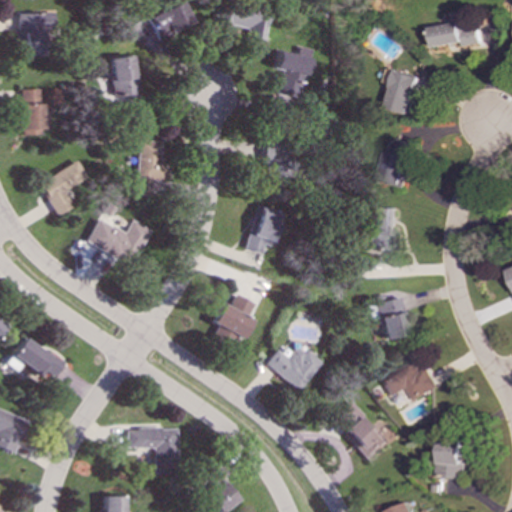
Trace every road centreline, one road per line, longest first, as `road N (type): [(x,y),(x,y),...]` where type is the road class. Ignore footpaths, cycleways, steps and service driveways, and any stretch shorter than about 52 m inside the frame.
road 1 (residential): [(205,91),(208,180),(191,252),(69,440),(46,511)]
road 2 (residential): [(335,511),(288,444),(51,270),(0,208)]
road 3 (residential): [(0,263),(57,313),(224,429),(257,462),(284,511)]
road 4 (residential): [(511,129),(463,194),(450,244),(461,318),(511,414)]
